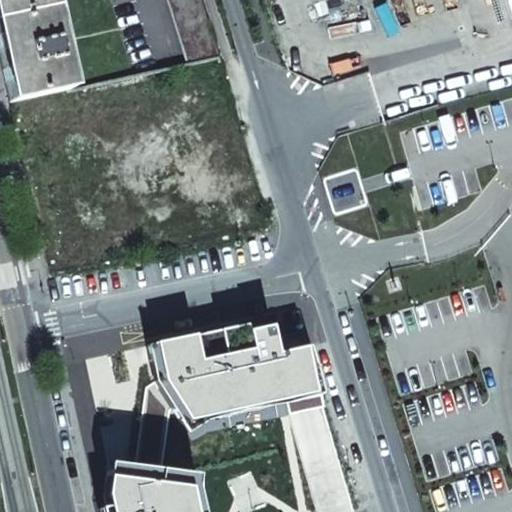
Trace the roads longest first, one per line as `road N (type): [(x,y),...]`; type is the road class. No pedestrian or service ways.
road 1 (residential): [(230,0),(294,220),(325,271),(395,511)]
road 2 (residential): [(69,511),(0,203)]
